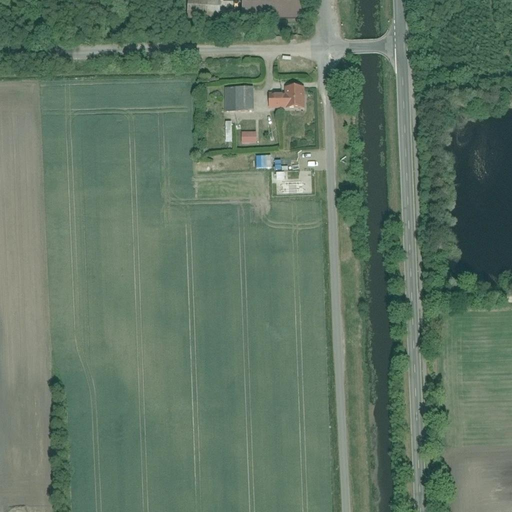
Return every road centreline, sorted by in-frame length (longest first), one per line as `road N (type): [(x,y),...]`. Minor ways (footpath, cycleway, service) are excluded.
road 1 (tertiary): [(420,511),(400,45)]
road 2 (unclassified): [(325,47),(345,511)]
road 3 (unclassified): [(325,47),(0,55)]
